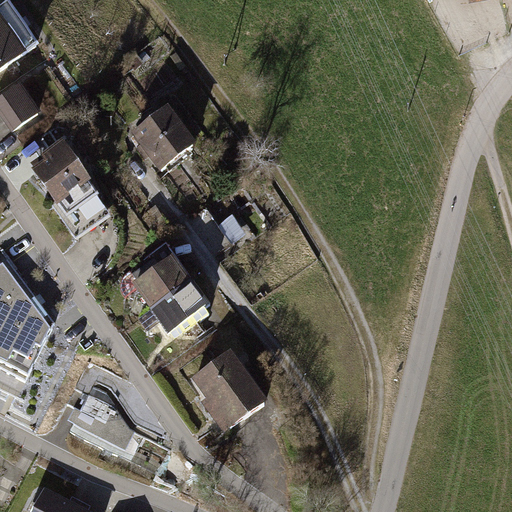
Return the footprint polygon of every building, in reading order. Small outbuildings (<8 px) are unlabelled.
[(511,0),(467,0),(469,11),(511,2),(511,0)] [(0,76),(27,59),(2,21),(0,21),(0,76)] [(34,123),(14,97),(0,108),(0,125),(12,141),(34,123)] [(166,119),(130,145),(158,184),(194,158),(166,119)] [(56,154),(22,177),(70,249),(104,227),(56,154)] [(229,223),(216,234),(231,253),(244,243),(229,223)] [(271,263),(260,270),(268,281),(278,274),(271,263)] [(124,297),(141,321),(185,292),(168,267),(124,297)] [(6,274),(0,277),(0,382),(6,370),(19,376),(26,362),(34,366),(48,337),(6,274)] [(141,321),(158,346),(202,317),(185,292),(141,321)] [(227,361),(185,387),(220,442),(262,416),(227,361)] [(111,411),(83,398),(66,432),(120,458),(131,437),(125,434),(116,420),(111,411)] [(61,511),(39,502),(34,511),(61,511)]
